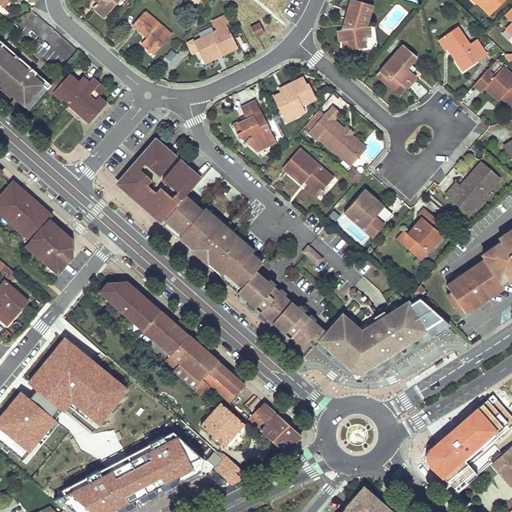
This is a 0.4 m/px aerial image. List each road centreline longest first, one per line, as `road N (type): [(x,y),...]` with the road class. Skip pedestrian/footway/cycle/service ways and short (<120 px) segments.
road 1 (secondary): [(332,416),(121,236)]
road 2 (residential): [(0,377),(121,236)]
road 3 (residential): [(191,95),(208,150),(267,201),(269,226)]
road 4 (primary): [(511,333),(394,408),(375,409)]
road 5 (residential): [(392,125),(396,158),(411,171),(450,127),(430,111),(420,116)]
road 6 (primary): [(387,441),(511,363)]
road 7 (primary): [(326,434),(304,456),(209,511)]
road 8 (residential): [(147,95),(63,21),(53,0)]
road 9 (residential): [(294,40),(392,125)]
road 10 (residential): [(68,187),(147,95)]
